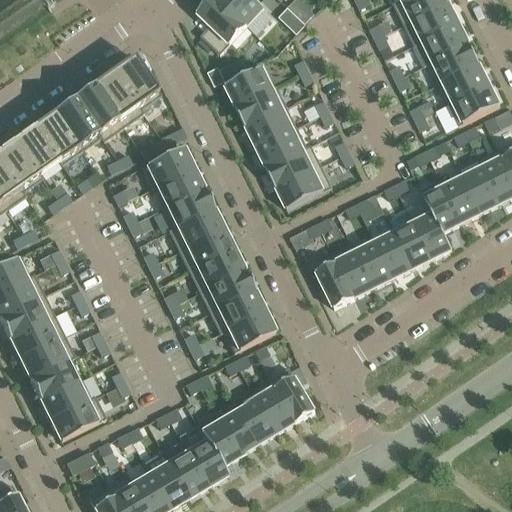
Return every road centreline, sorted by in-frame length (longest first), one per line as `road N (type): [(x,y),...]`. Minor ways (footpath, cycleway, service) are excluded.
road 1 (residential): [(331,375),(151,15)]
road 2 (residential): [(511,251),(331,375)]
road 3 (residential): [(151,15),(0,116)]
road 4 (tertiary): [(385,458),(511,372)]
road 5 (residential): [(58,511),(0,393)]
